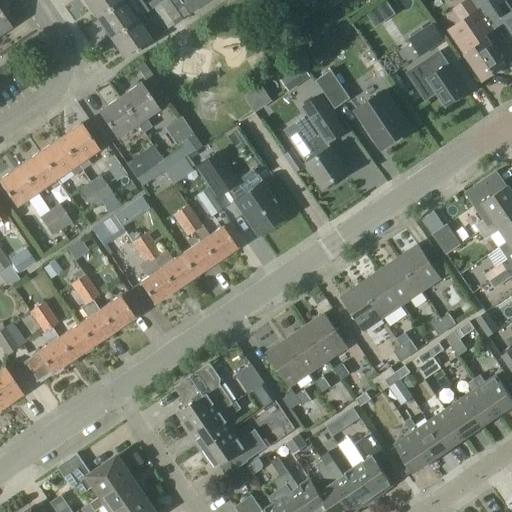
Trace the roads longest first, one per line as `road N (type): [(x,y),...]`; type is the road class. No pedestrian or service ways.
road 1 (residential): [(115,391),(511,120)]
road 2 (residential): [(0,132),(49,99),(62,80),(60,38),(33,0)]
road 3 (residential): [(198,511),(115,391)]
road 4 (residential): [(0,470),(115,391)]
